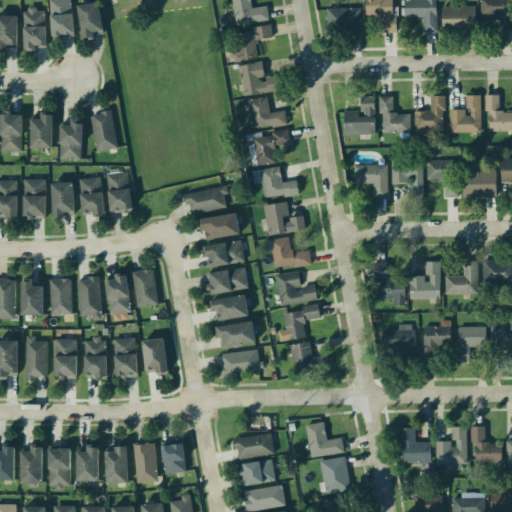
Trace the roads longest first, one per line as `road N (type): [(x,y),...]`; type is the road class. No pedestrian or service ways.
road 1 (residential): [(387,511),(298,0)]
road 2 (residential): [(0,412),(511,393)]
road 3 (residential): [(216,511),(169,236)]
road 4 (residential): [(310,66),(511,63)]
road 5 (residential): [(339,230),(511,227)]
road 6 (residential): [(169,236),(102,248),(0,249)]
